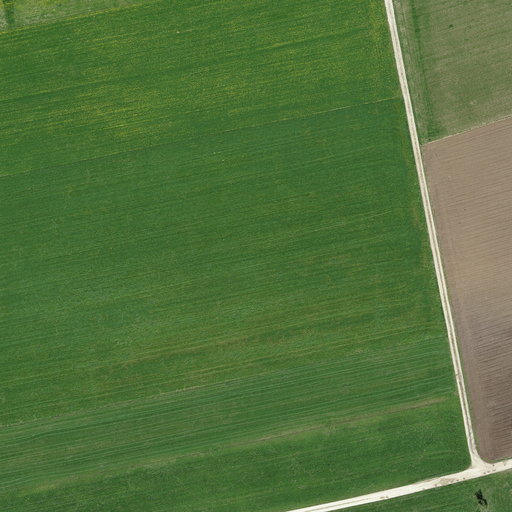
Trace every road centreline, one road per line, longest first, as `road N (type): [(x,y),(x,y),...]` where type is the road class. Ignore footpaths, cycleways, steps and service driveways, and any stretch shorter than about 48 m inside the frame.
road 1 (track): [(478,473),(388,0)]
road 2 (track): [(308,511),(511,462)]
